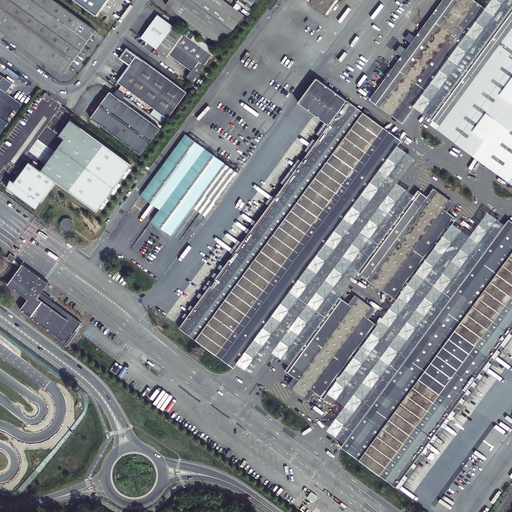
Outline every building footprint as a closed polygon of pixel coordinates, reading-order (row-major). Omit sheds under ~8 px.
[(0,0),(0,21),(65,70),(94,30),(53,0),(0,0)] [(74,0),(96,16),(104,5),(105,5),(109,0),(74,0)] [(169,0),(166,5),(217,42),(222,46),(240,21),(244,24),(248,18),(244,16),(222,0),(169,0)] [(335,0),(311,0),(310,2),(326,13),(335,0)] [(328,15),(338,0),(335,0),(326,13),(328,15)] [(486,9),(473,0),(442,0),(370,99),(402,123),(414,107),(486,9)] [(429,118),(511,5),(511,0),(493,0),(488,8),(486,9),(414,107),(421,112),(429,118)] [(477,0),(473,0),(486,9),(488,8),(477,0)] [(511,5),(429,118),(511,179),(511,5)] [(186,35),(183,33),(158,15),(141,37),(167,56),(169,54),(192,70),(188,76),(193,80),(205,64),(212,54),(186,35)] [(0,28),(61,74),(65,70),(0,21),(0,28)] [(189,31),(186,35),(212,54),(212,53),(210,51),(213,48),(189,31)] [(118,57),(129,65),(117,81),(155,109),(151,114),(163,123),(186,92),(126,47),(118,57)] [(4,122),(14,109),(16,111),(21,104),(6,93),(13,84),(0,74),(0,133),(7,124),(4,122)] [(329,125),(179,329),(234,369),(242,357),(398,146),(402,140),(317,79),(301,103),(329,125)] [(117,89),(113,94),(121,100),(125,95),(117,89)] [(91,118),(101,125),(141,155),(160,128),(121,100),(113,94),(109,92),(106,97),(94,112),(91,118)] [(106,97),(103,94),(91,110),(94,112),(106,97)] [(8,125),(18,112),(16,111),(14,109),(4,122),(7,124),(8,125)] [(100,127),(101,125),(91,118),(90,120),(100,127)] [(71,120),(59,135),(64,139),(42,170),(29,161),(14,182),(11,179),(7,187),(15,193),(36,209),(56,182),(97,211),(110,192),(117,182),(131,164),(124,159),(71,120)] [(185,134),(140,195),(159,209),(150,220),(170,235),(192,206),(205,216),(237,173),(185,134)] [(406,152),(398,146),(242,357),(250,363),(259,370),(270,356),(281,363),(286,367),(336,300),(356,271),(413,194),(407,190),(397,183),(415,158),(406,152)] [(413,194),(356,271),(394,299),(451,223),(454,218),(445,211),(452,202),(431,188),(425,196),(416,190),(413,194)] [(456,226),(451,223),(394,299),(374,328),(324,395),(330,399),(343,409),(335,420),(347,429),(354,434),(505,224),(498,219),(488,212),(470,237),(456,226)] [(75,227),(74,222),(70,219),(64,219),(61,224),(62,229),(66,232),(72,231),(75,227)] [(505,341),(511,331),(511,221),(509,219),(505,224),(354,434),(343,448),(396,487),(505,341)] [(16,257),(11,253),(6,260),(19,269),(20,267),(13,262),(16,257)] [(47,301),(38,295),(40,292),(46,284),(21,266),(20,267),(19,269),(14,275),(8,283),(5,287),(25,301),(18,311),(64,345),(72,334),(79,325),(47,301)] [(47,301),(49,299),(40,292),(38,295),(47,301)] [(290,380),(284,389),(304,404),(311,395),(320,402),(324,395),(374,328),(365,321),(371,312),(351,297),(345,307),(336,300),(286,367),(281,373),(290,380)] [(64,345),(63,346),(65,348),(73,337),(72,334),(64,345)]
